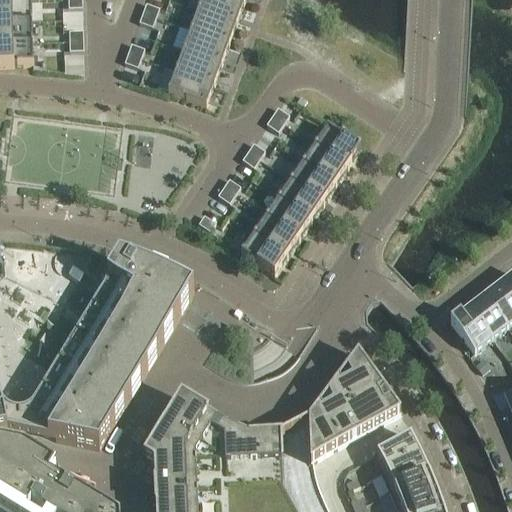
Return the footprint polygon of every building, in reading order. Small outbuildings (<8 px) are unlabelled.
[(217,0),(203,0),(198,16),(236,30),(244,10),(217,0)] [(217,0),(244,10),(247,0),(217,0)] [(68,4),(68,14),(83,14),(82,4),(68,4)] [(0,27),(32,26),(31,5),(0,5),(0,27)] [(146,10),(143,19),(156,24),(160,15),(146,10)] [(191,36),(229,50),(236,30),(198,16),(191,36)] [(156,24),(143,19),(139,28),(153,33),(156,24)] [(32,26),(0,27),(0,48),(33,48),(32,26)] [(221,71),(229,50),(191,36),(183,57),(221,71)] [(69,37),(69,47),(84,47),(83,37),(69,37)] [(84,47),(69,47),(70,57),(84,57),(84,47)] [(33,48),(0,48),(0,71),(33,70),(33,48)] [(128,59),(141,64),(145,55),(131,50),(128,59)] [(176,77),(214,91),(221,71),(183,57),(176,77)] [(128,59),(125,69),(138,74),(141,64),(128,59)] [(206,112),(214,91),(176,77),(168,98),(206,112)] [(278,114),(272,122),(284,130),(290,122),(278,114)] [(284,130),(272,122),(267,130),(278,138),(284,130)] [(361,155),(327,132),(315,151),(348,174),(361,155)] [(265,157),(254,149),(248,158),(260,166),(265,157)] [(315,151),(302,169),(336,192),(348,174),(315,151)] [(260,166),(248,158),(242,166),(254,174),(260,166)] [(336,192),(302,169),(290,187),(324,210),(336,192)] [(241,193),(229,185),(224,193),(235,201),(241,193)] [(324,210),(290,187),(278,205),(312,227),(324,210)] [(235,201),(224,193),(218,202),(230,210),(235,201)] [(278,205),(266,222),(299,245),(312,227),(278,205)] [(216,230),(204,222),(199,230),(210,238),(216,230)] [(299,245),(266,222),(254,240),(287,263),(299,245)] [(287,263),(254,240),(241,259),(275,282),(287,263)] [(0,511),(326,511),(325,510),(322,503),(320,496),(317,489),(315,480),(311,468),(309,425),(295,432),(282,439),(248,441),(226,428),(241,404),(244,398),(246,387),(254,387),(253,377),(253,361),(252,341),(229,327),(216,348),(198,337),(179,326),(194,300),(169,288),(152,280),(138,275),(120,268),(90,260),(60,254),(29,250),(0,248),(0,270),(1,280),(0,279),(0,511)] [(511,280),(499,291),(511,308),(511,280)] [(511,308),(499,291),(483,303),(507,334),(511,330),(511,308)] [(483,303),(468,314),(492,346),(507,334),(483,303)] [(468,314),(450,328),(475,359),(492,346),(468,314)] [(401,420),(358,361),(309,425),(311,468),(401,420)] [(491,373),(483,364),(475,371),(483,380),(491,373)] [(411,442),(372,463),(382,481),(421,462),(411,442)] [(421,462),(382,481),(390,499),(430,481),(421,462)] [(430,481),(390,499),(394,511),(409,511),(438,501),(430,481)] [(357,484),(346,489),(349,497),(360,491),(357,484)] [(441,511),(438,501),(409,511),(441,511)] [(362,502),(351,507),(352,511),(358,511),(365,509),(362,502)]
